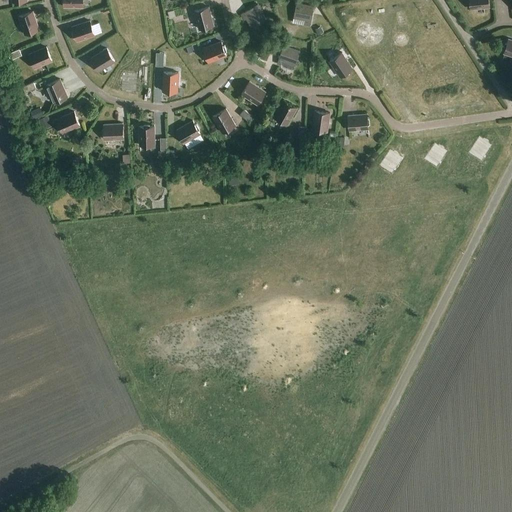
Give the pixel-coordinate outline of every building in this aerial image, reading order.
[(490,7),(488,0),(469,0),(471,10),(490,7)] [(303,24),(306,25),(310,25),(314,7),(297,3),(294,18),(304,20),(303,24)] [(254,27),(267,20),(258,4),(242,14),(244,18),(247,15),(254,27)] [(210,26),(214,25),(209,7),(194,11),(199,29),(203,28),(204,30),(210,28),(210,26)] [(25,34),(29,33),(30,35),(35,33),(36,31),(39,30),(33,12),(19,16),(25,34)] [(90,21),(73,27),(78,41),(94,36),(90,21)] [(321,27),(315,29),(318,35),(323,33),(321,27)] [(4,43),(2,50),(9,52),(11,44),(4,43)] [(222,45),(222,43),(205,49),(210,63),(226,57),(225,54),(227,52),(225,47),(222,45)] [(282,65),(282,66),(294,71),(300,51),(284,46),(278,64),(282,65)] [(35,68),(52,61),(46,47),(29,55),(35,68)] [(11,60),(22,55),(20,49),(8,54),(11,60)] [(115,61),(107,49),(92,59),(93,62),(93,64),(95,68),(97,68),(99,71),(115,61)] [(265,51),(262,58),(268,60),(270,53),(265,51)] [(156,66),(163,66),(164,53),(157,53),(156,66)] [(330,61),(340,77),(344,74),(345,75),(350,72),(350,70),(353,68),(342,53),(330,61)] [(178,73),(164,73),(163,91),(166,91),(167,93),(172,93),(173,91),(177,92),(178,73)] [(137,74),(123,74),(122,92),(126,92),(127,94),(131,94),(133,92),(136,92),(137,74)] [(54,103),(68,97),(60,79),(47,85),(54,103)] [(25,93),(36,88),(34,82),(23,87),(25,93)] [(257,104),(266,92),(250,82),(241,94),(257,104)] [(288,125),(297,108),(284,101),(275,117),(288,125)] [(38,109),(31,112),(34,119),(41,116),(38,109)] [(223,133),(235,125),(226,109),(213,116),(223,133)] [(240,115),(250,122),(254,117),(244,109),(240,115)] [(322,136),(323,131),(327,132),(330,113),(315,111),(313,130),(315,130),(314,135),(322,136)] [(57,119),(58,123),(57,125),(59,130),(61,130),(63,133),(80,126),(74,112),(57,119)] [(369,119),(368,118),(367,114),(348,116),(350,131),(368,129),(368,125),(370,124),(369,119)] [(48,116),(39,120),(42,127),(51,123),(48,116)] [(200,134),(199,131),(200,129),(197,124),(195,124),(193,121),(177,131),(184,143),(200,134)] [(105,140),(124,139),(123,124),(104,125),(105,140)] [(144,125),(143,126),(139,127),(140,146),(155,145),(154,126),(151,126),(150,125),(144,125)] [(161,151),(158,151),(159,160),(167,160),(167,137),(161,138),(161,151)] [(469,153),(481,161),(492,145),(488,143),(489,141),(484,138),(483,139),(479,137),(469,153)] [(184,157),(201,148),(197,139),(180,149),(184,157)] [(424,159),(437,167),(447,152),(444,149),(444,147),(440,144),(438,146),(435,143),(424,159)] [(399,154),(395,151),(393,152),(390,150),(379,165),(392,174),(402,158),(399,156),(399,154)] [(239,183),(238,173),(229,174),(229,184),(239,183)]
